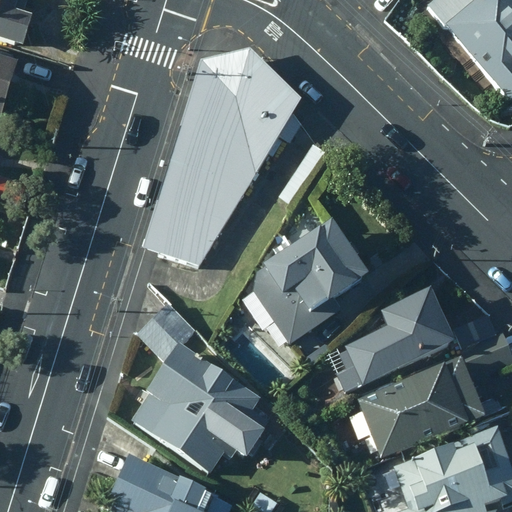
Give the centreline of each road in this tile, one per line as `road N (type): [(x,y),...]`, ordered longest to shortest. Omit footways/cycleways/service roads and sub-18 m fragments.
road 1 (secondary): [(7,511),(165,0)]
road 2 (tertiary): [(331,67),(511,246)]
road 3 (tertiary): [(331,67),(238,13),(198,0)]
